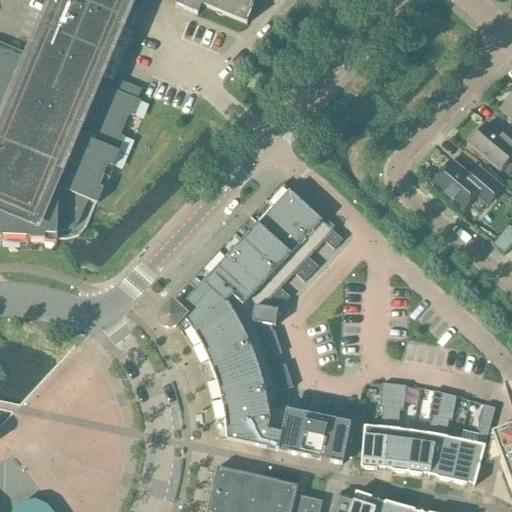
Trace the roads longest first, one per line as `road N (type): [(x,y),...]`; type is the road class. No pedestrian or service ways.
road 1 (residential): [(511,289),(401,193),(395,169),(508,37)]
road 2 (residential): [(511,373),(261,145)]
road 3 (tertiary): [(96,320),(261,145)]
road 4 (residential): [(147,511),(163,441),(156,399),(132,355),(96,320)]
road 5 (tertiary): [(261,145),(394,0)]
